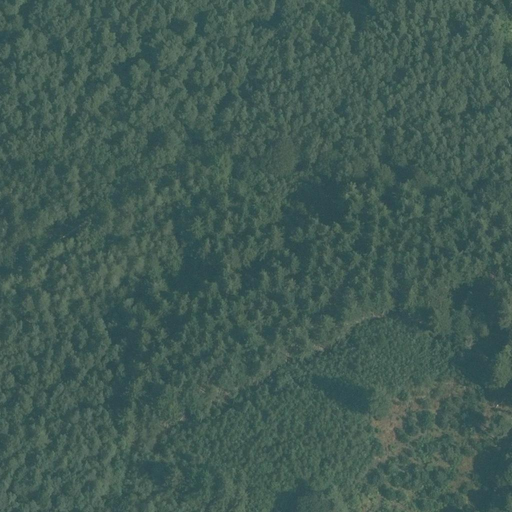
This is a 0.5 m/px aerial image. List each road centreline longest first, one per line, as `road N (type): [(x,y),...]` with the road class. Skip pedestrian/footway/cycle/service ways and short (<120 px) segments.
road 1 (track): [(511,212),(248,152),(0,146)]
road 2 (unknown): [(511,337),(400,317),(251,328),(0,315)]
